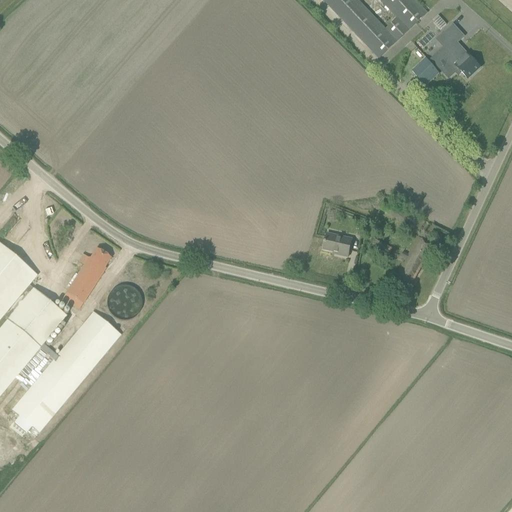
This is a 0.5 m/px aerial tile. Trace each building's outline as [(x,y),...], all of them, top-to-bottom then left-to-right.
[(379,0),(396,19),(385,29),(357,0),(323,0),(378,59),(427,14),(413,0),(379,0)] [(453,26),(437,40),(444,47),(445,48),(439,54),(448,63),(440,69),(448,78),(458,69),(467,79),(479,68),(457,44),(464,37),(453,26)] [(425,60),(412,72),(426,86),(438,74),(425,60)] [(426,221),(392,203),(390,207),(384,204),(380,212),(419,233),(426,221)] [(330,222),(338,221),(337,211),(329,212),(330,222)] [(353,239),(327,233),(323,251),(334,253),(333,255),(348,258),(353,239)] [(406,294),(433,246),(425,241),(418,238),(408,255),(403,252),(400,257),(406,260),(404,264),(403,263),(395,276),(390,285),(406,294)] [(369,249),(386,258),(392,249),(375,239),(369,249)] [(0,321),(4,317),(30,286),(38,276),(0,244),(0,321)] [(84,267),(63,299),(79,310),(104,270),(103,270),(105,267),(111,259),(96,249),(91,258),(90,260),(89,259),(88,261),(86,264),(84,267)] [(66,317),(30,286),(4,317),(7,320),(6,321),(0,328),(0,397),(40,349),(43,347),(42,346),(66,317)] [(54,361),(12,412),(19,418),(14,423),(26,433),(30,427),(38,434),(113,343),(120,336),(97,317),(98,316),(96,314),(95,315),(93,314),(87,321),(58,356),(43,344),(42,346),(43,347),(40,349),(54,361)]
